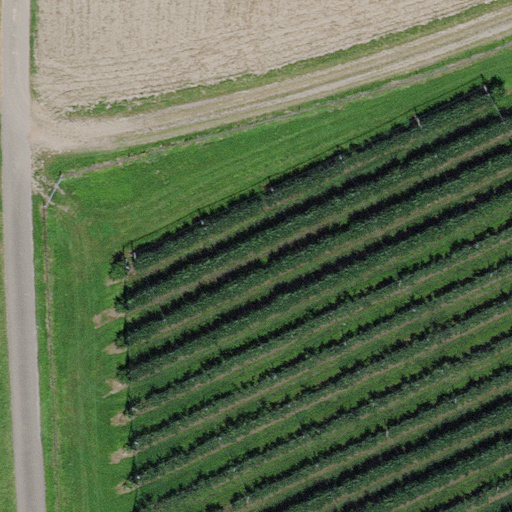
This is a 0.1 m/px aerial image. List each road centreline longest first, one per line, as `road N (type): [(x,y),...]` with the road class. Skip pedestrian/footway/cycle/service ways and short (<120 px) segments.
road 1 (track): [(511,12),(336,79),(140,127),(17,138)]
road 2 (track): [(39,511),(17,138),(19,0)]
